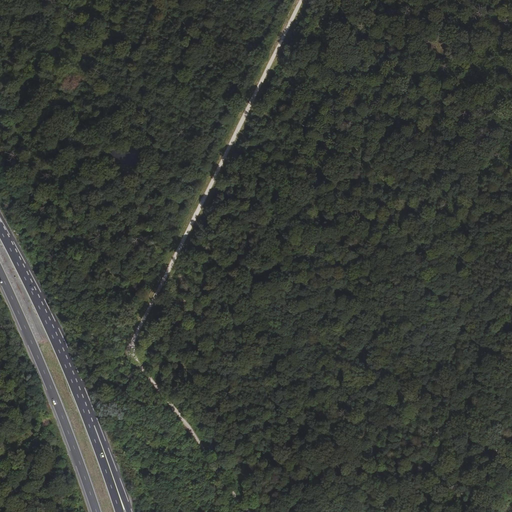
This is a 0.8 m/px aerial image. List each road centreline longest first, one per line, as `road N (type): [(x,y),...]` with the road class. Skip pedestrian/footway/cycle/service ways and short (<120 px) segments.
road 1 (track): [(132,357),(301,0)]
road 2 (trunk): [(0,272),(95,511)]
road 3 (trunk): [(92,425),(0,228)]
road 4 (unclassified): [(251,511),(132,357)]
